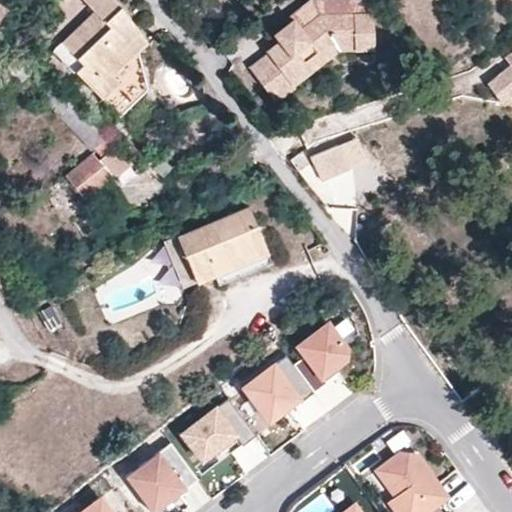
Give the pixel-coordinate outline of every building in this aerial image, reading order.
[(85,0),(94,9),(98,12),(78,32),(74,28),(62,40),(82,61),(76,68),(82,74),(98,92),(121,112),(147,86),(139,48),(147,39),(114,0),(85,0)] [(294,83),(313,70),(306,62),(336,38),(355,36),(356,47),(355,49),(376,48),(374,11),(355,12),(354,0),(311,0),(293,14),(295,17),(274,32),(281,40),(268,50),(270,53),(252,67),(277,98),(295,86),(294,83)] [(94,9),(74,28),(78,32),(98,12),(94,9)] [(340,48),(356,47),(355,36),(336,38),(306,62),(313,70),(340,48)] [(511,47),(507,51),(511,58),(511,62),(489,78),(503,99),(511,92),(511,47)] [(22,53),(8,64),(20,80),(33,71),(22,53)] [(80,108),(56,82),(44,94),(70,121),(88,140),(93,147),(106,135),(99,128),(80,108)] [(12,92),(0,101),(0,111),(7,122),(24,109),(12,92)] [(339,144),(307,157),(319,180),(351,166),(339,144)] [(132,162),(116,146),(99,160),(92,151),(66,174),(86,196),(132,162)] [(198,280),(215,274),(231,267),(235,276),(263,264),(250,231),(260,228),(250,206),(179,235),(198,280)] [(198,280),(179,235),(167,239),(184,285),(198,280)] [(218,283),(235,276),(231,267),(215,274),(218,283)] [(324,376),(349,357),(350,350),(330,324),(300,346),(307,356),(295,365),(316,392),(329,383),(324,376)] [(275,365),(246,387),(270,420),(300,398),(275,365)] [(222,461),(257,434),(229,397),(183,432),(203,458),(214,450),(222,461)] [(155,511),(200,479),(173,444),(128,477),(154,511),(155,511)] [(448,495),(418,455),(401,453),(379,469),(397,494),(390,499),(399,511),(444,511),(438,503),(448,495)] [(130,511),(114,489),(82,511),(130,511)]
